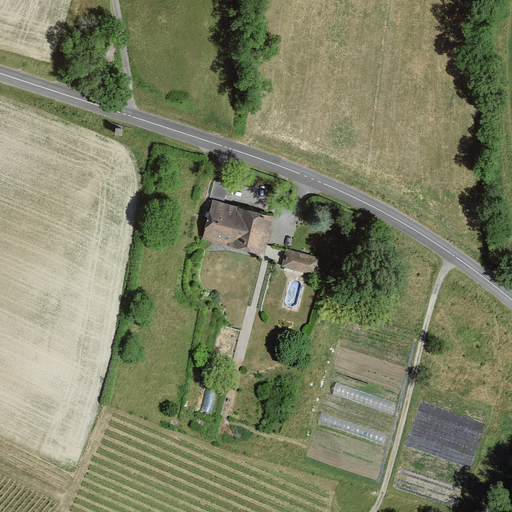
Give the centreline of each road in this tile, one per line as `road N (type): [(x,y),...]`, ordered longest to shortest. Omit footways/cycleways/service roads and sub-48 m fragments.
road 1 (tertiary): [(0,73),(295,171),(378,209),(511,303)]
road 2 (track): [(381,493),(450,255)]
